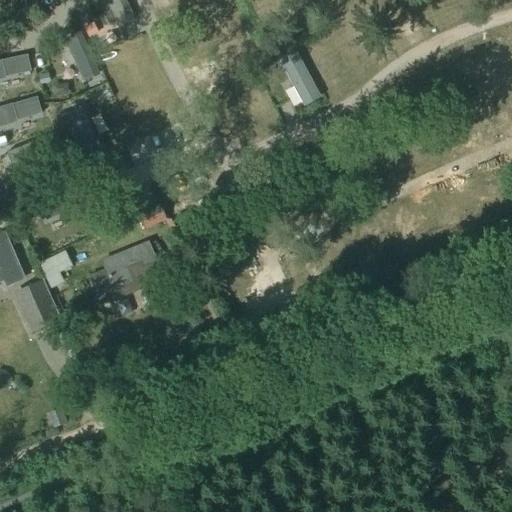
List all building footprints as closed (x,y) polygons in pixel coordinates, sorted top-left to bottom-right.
[(127,5),(124,0),(105,0),(111,13),(105,16),(103,17),(107,25),(115,21),(118,26),(132,19),(133,19),(127,5)] [(460,0),(449,0),(453,17),(464,15),(460,0)] [(99,74),(92,61),(86,48),(80,34),(64,42),(65,43),(71,55),(77,68),(83,80),(83,81),(99,74)] [(511,41),(500,42),(502,78),(511,77),(511,41)] [(138,62),(145,83),(162,77),(150,44),(137,48),(141,60),(138,62)] [(27,73),(25,57),(10,60),(0,61),(0,77),(13,75),(27,73)] [(493,66),(480,70),(484,83),(497,80),(493,66)] [(48,75),(39,76),(41,85),(50,83),(48,75)] [(11,106),(0,109),(0,130),(17,125),(17,123),(41,116),(37,101),(12,109),(11,106)] [(511,101),(486,108),(493,135),(511,130),(511,101)] [(160,128),(163,143),(176,140),(173,126),(160,128)] [(52,137),(8,153),(14,169),(58,153),(52,137)] [(401,164),(389,170),(395,181),(407,175),(401,164)] [(511,175),(490,178),(492,192),(511,188),(511,175)] [(47,221),(92,201),(85,184),(40,204),(47,221)] [(163,221),(166,219),(159,206),(148,211),(137,216),(140,221),(144,230),(155,225),(163,221)] [(441,207),(426,216),(442,241),(457,231),(441,207)] [(3,233),(0,234),(0,282),(3,281),(6,287),(23,280),(3,233)] [(104,271),(89,277),(100,305),(161,280),(147,243),(101,262),(104,271)] [(65,252),(38,265),(41,271),(42,271),(51,290),(64,284),(59,273),(72,267),(65,252)] [(43,278),(12,292),(31,333),(61,319),(43,278)] [(267,282),(236,294),(242,310),(273,298),(267,282)] [(213,347),(205,330),(195,335),(202,352),(213,347)] [(62,412),(49,417),(53,429),(66,424),(62,412)]
